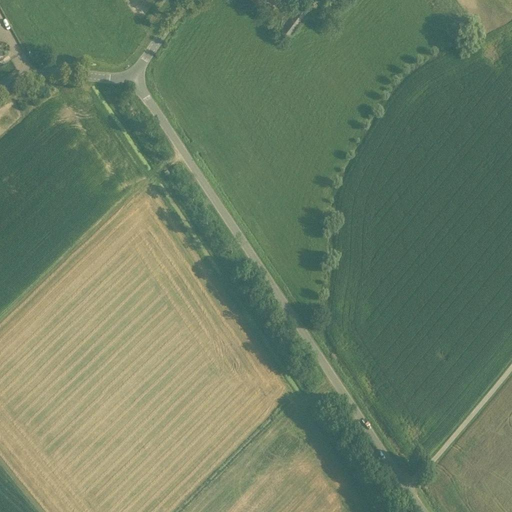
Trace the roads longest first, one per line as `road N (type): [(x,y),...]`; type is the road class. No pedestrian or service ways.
road 1 (unclassified): [(423,511),(134,78)]
road 2 (unclassified): [(134,78),(48,73),(0,90)]
